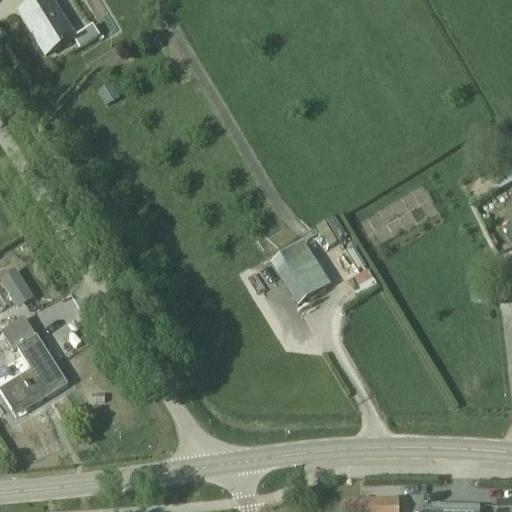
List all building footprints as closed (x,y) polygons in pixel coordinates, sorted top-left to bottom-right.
[(74,40),(49,0),(43,0),(18,15),(45,58),(74,40)] [(104,102),(112,97),(107,89),(98,94),(104,102)] [(282,259),(270,266),(297,309),(316,297),(315,296),(328,287),(302,246),(282,259)] [(0,285),(8,296),(15,307),(31,298),(23,286),(16,274),(0,285)] [(36,339),(34,340),(23,321),(1,336),(12,354),(17,351),(30,373),(0,392),(0,395),(15,421),(67,388),(36,339)] [(397,511),(397,502),(345,505),(345,511),(397,511)] [(497,511),(511,511),(511,502),(497,504),(497,511)]
